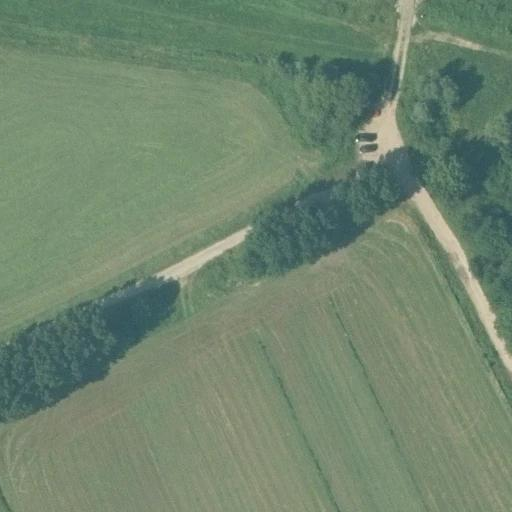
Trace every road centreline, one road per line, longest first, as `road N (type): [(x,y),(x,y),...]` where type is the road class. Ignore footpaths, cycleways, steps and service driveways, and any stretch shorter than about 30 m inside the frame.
road 1 (track): [(0,356),(173,275),(396,155)]
road 2 (track): [(132,0),(398,46)]
road 3 (track): [(396,155),(511,373)]
road 4 (track): [(396,155),(386,94),(407,0)]
